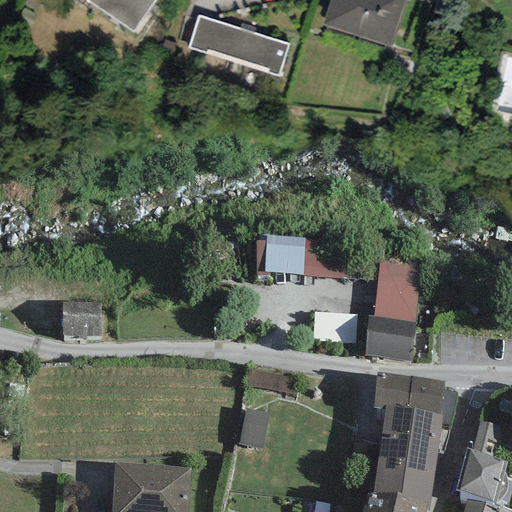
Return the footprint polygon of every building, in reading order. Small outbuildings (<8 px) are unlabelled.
[(155,0),(85,0),(134,33),(155,0)] [(405,0),(330,0),(322,26),(391,48),(405,0)] [(289,45),(199,16),(189,47),(279,77),(289,45)] [(350,240),(267,235),(266,240),(264,273),(269,273),(378,280),(379,263),(380,242),(350,240)] [(269,276),(269,273),(264,273),(266,240),(256,241),(256,276),(269,276)] [(378,280),(374,317),(414,322),(420,268),(379,263),(378,280)] [(374,317),(370,317),(366,355),(413,360),(417,322),(414,322),(374,317)] [(445,382),(376,373),(373,408),(385,410),(386,406),(441,415),(444,390),(445,382)] [(295,399),(295,386),(253,386),(253,399),(295,399)] [(457,393),(444,390),(441,415),(443,416),(442,424),(450,425),(457,393)] [(441,415),(386,406),(385,410),(373,492),(427,503),(425,511),(429,511),(442,424),(443,416),(441,415)] [(503,428),(480,421),(472,449),(467,447),(455,490),(468,494),(495,503),(507,461),(492,458),(503,428)] [(243,453),(265,456),(270,425),(248,422),(243,453)] [(186,511),(190,470),(116,463),(111,511),(186,511)] [(424,511),(425,511),(427,503),(373,492),(367,491),(362,511),(424,511)] [(511,511),(511,510),(495,503),(468,494),(462,511),(511,511)]
